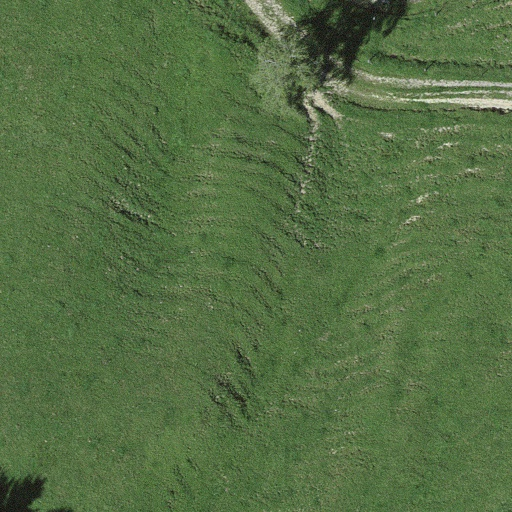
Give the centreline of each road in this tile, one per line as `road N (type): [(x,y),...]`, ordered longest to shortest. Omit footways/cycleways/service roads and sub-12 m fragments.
road 1 (track): [(238,0),(312,103),(383,124),(511,123)]
road 2 (track): [(302,0),(338,17),(402,26),(456,0)]
